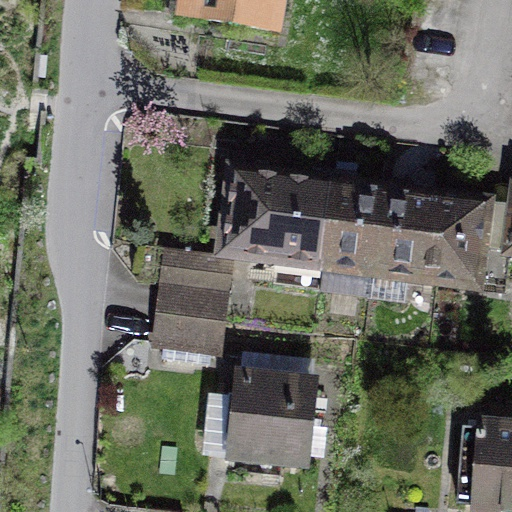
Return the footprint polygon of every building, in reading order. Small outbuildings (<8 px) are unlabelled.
[(182,0),(179,25),(284,41),(290,0),(182,0)] [(215,266),(234,268),(486,298),(488,279),(499,281),(501,263),(511,263),(511,184),(510,184),(507,212),(496,210),(497,201),(227,169),(216,257),(215,266)] [(162,251),(150,353),(223,362),(234,268),(215,266),(216,257),(162,251)] [(236,376),(227,469),(312,477),(321,384),(236,376)] [(511,511),(511,426),(479,425),(479,433),(463,432),(458,511),(511,511)]
